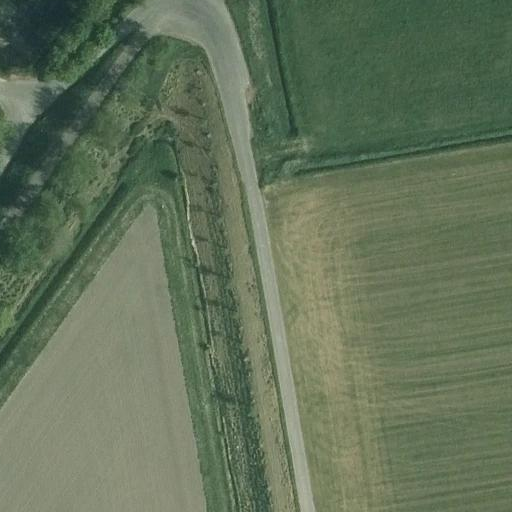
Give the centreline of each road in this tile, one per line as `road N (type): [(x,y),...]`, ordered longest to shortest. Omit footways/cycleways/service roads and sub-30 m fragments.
road 1 (unclassified): [(302,511),(225,50),(195,0)]
road 2 (unclassified): [(0,235),(169,1)]
road 3 (unclassified): [(169,1),(149,6),(25,109)]
